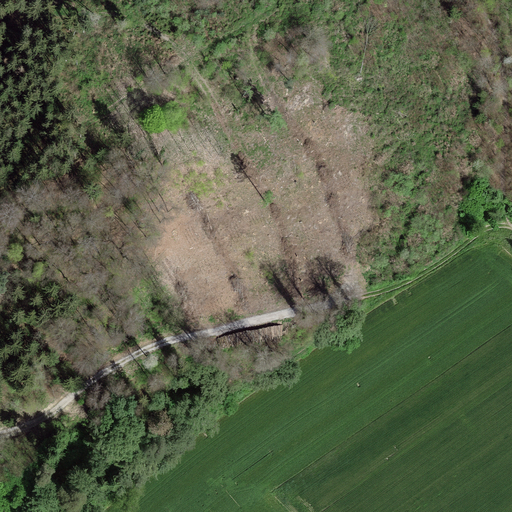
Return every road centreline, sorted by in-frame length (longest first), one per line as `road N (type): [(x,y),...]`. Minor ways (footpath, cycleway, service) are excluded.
road 1 (track): [(0,435),(40,420),(156,345),(396,286),(478,233),(511,226)]
road 2 (track): [(511,224),(503,192),(505,105),(471,0)]
